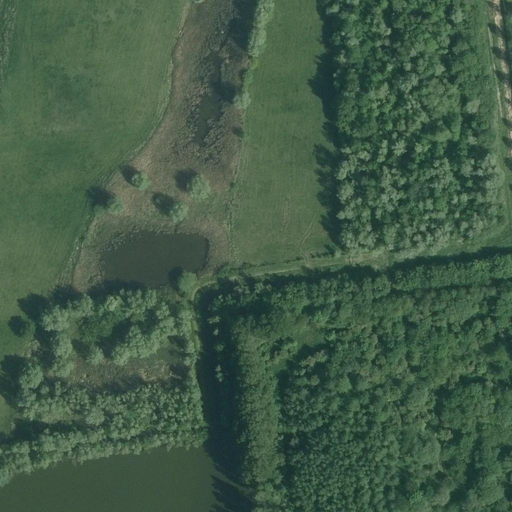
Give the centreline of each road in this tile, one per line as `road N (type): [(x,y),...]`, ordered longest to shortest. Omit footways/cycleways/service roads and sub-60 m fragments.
road 1 (track): [(0,447),(198,414),(188,294),(208,278),(387,260)]
road 2 (track): [(387,260),(390,361),(398,381),(430,406),(446,511)]
road 3 (track): [(395,0),(413,101),(385,186),(387,260)]
